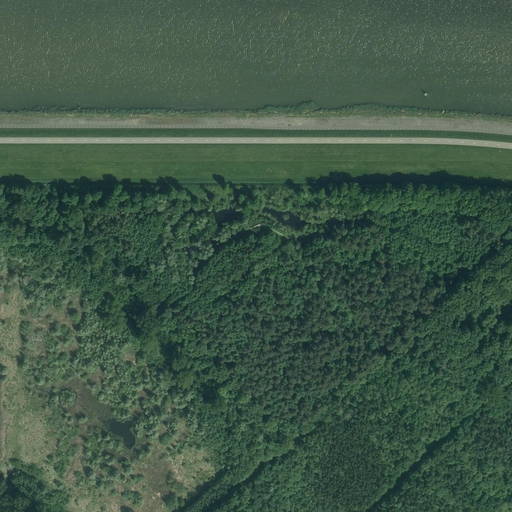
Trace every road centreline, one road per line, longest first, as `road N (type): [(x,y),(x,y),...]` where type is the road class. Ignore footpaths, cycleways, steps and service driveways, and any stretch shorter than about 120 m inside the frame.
road 1 (tertiary): [(0,140),(511,146)]
road 2 (track): [(363,511),(511,378)]
